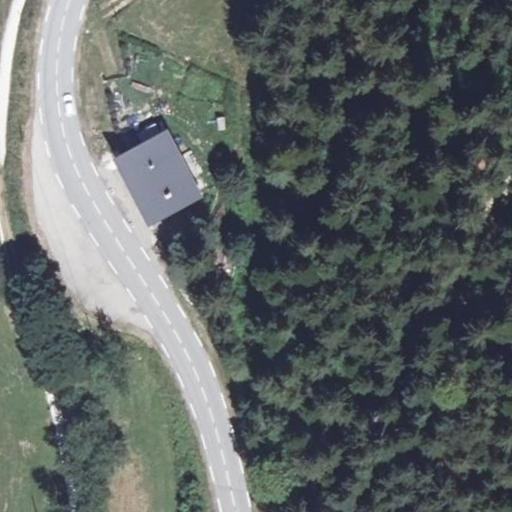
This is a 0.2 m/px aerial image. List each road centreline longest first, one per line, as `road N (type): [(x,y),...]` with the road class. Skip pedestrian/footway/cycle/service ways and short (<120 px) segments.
road 1 (secondary): [(67,0),(53,53),(58,145),(103,231),(177,338),(233,511)]
road 2 (track): [(0,175),(8,248),(78,511)]
